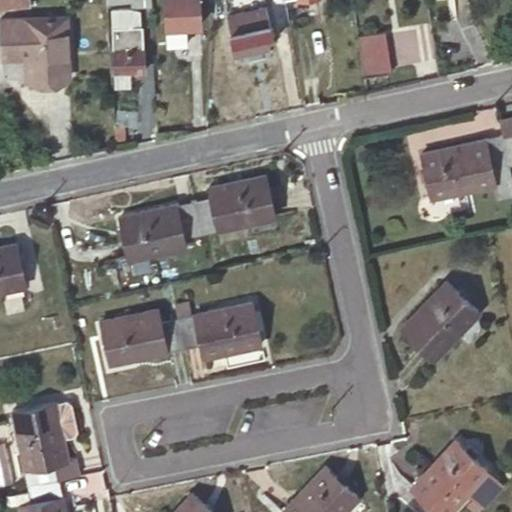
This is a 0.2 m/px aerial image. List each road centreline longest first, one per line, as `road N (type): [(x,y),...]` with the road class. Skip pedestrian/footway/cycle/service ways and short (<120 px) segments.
road 1 (residential): [(361,365),(374,430),(121,479),(107,417)]
road 2 (residential): [(0,188),(309,121)]
road 3 (residential): [(107,417),(361,365)]
road 4 (residential): [(309,121),(361,365)]
road 5 (residential): [(309,121),(511,79)]
